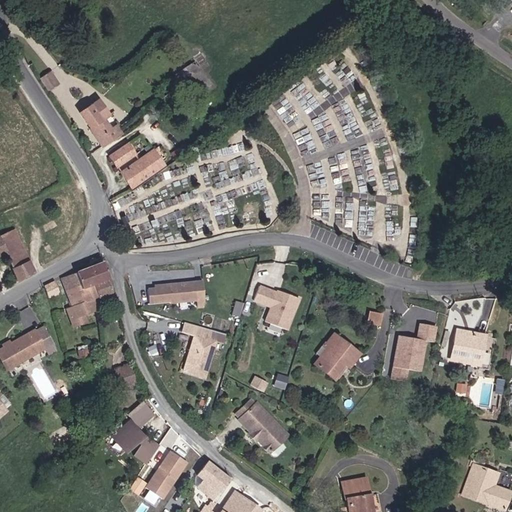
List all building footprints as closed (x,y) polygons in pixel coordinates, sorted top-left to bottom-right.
[(205,77),(194,62),(186,68),(192,75),(198,82),(205,77)] [(192,75),(186,68),(176,76),(182,83),(192,75)] [(58,85),(49,72),(40,78),(49,91),(58,85)] [(198,82),(192,75),(182,83),(187,90),(198,82)] [(192,97),(210,84),(205,77),(198,82),(187,90),(192,97)] [(111,129),(103,119),(108,115),(98,100),(80,113),(98,139),(111,129)] [(121,134),(116,126),(111,129),(117,137),(121,134)] [(117,137),(111,129),(98,139),(103,146),(117,137)] [(135,155),(127,143),(109,156),(117,167),(135,155)] [(188,151),(184,145),(178,149),(182,155),(188,151)] [(176,160),(182,155),(178,149),(172,154),(176,160)] [(164,166),(152,150),(139,160),(149,176),(164,166)] [(149,176),(139,160),(121,173),(132,188),(149,176)] [(34,273),(13,229),(0,235),(0,254),(5,253),(18,282),(34,273)] [(108,279),(102,262),(75,272),(79,285),(81,288),(93,284),(106,280),(108,279)] [(79,285),(75,272),(60,278),(65,291),(79,285)] [(114,300),(106,280),(93,284),(97,297),(92,299),(95,307),(114,300)] [(58,291),(54,281),(44,285),(45,289),(48,298),(57,295),(58,291)] [(205,300),(203,281),(155,286),(155,289),(148,289),(149,303),(171,301),(171,303),(197,300),(197,307),(203,306),(205,300)] [(81,288),(79,285),(65,291),(72,306),(67,309),(73,326),(85,321),(82,314),(96,309),(95,307),(92,299),(97,297),(93,284),(81,288)] [(300,301),(260,286),(254,302),(272,308),(267,322),(289,331),(300,301)] [(379,326),(382,314),(369,311),(367,323),(379,326)] [(439,328),(419,324),(417,339),(398,335),(390,379),(407,382),(410,370),(423,373),(429,344),(436,343),(439,328)] [(44,326),(36,331),(45,348),(54,343),(44,326)] [(211,340),(213,332),(200,328),(198,336),(211,340)] [(0,361),(5,371),(45,348),(36,331),(35,329),(0,348),(0,361)] [(477,365),(483,336),(456,331),(450,360),(477,365)] [(358,354),(333,334),(326,343),(324,342),(321,346),(325,349),(319,357),(313,364),(332,378),(343,364),(347,366),(348,367),(358,354)] [(203,377),(214,342),(211,340),(198,336),(194,335),(183,371),(203,377)] [(54,343),(45,348),(48,354),(56,349),(54,343)] [(319,357),(325,349),(321,346),(315,354),(319,357)] [(335,381),(347,366),(343,364),(332,378),(335,381)] [(136,383),(129,365),(113,371),(120,389),(136,383)] [(266,383),(255,377),(250,386),(261,391),(266,383)] [(239,418),(254,404),(250,400),(235,414),(239,418)] [(0,401),(0,419),(9,412),(0,401)] [(154,418),(140,402),(128,413),(141,429),(154,418)] [(287,435),(256,403),(254,404),(239,418),(237,420),(249,432),(248,434),(255,441),(256,440),(269,453),(287,435)] [(116,423),(128,413),(125,410),(118,417),(116,406),(113,407),(116,423)] [(134,455),(146,463),(158,446),(143,436),(131,422),(115,436),(126,450),(137,441),(141,444),(134,455)] [(281,441),(272,451),(277,455),(286,445),(281,441)] [(188,463),(170,452),(146,488),(164,500),(188,463)] [(483,464),(471,460),(469,466),(471,467),(472,465),(482,468),(483,464)] [(228,479),(207,462),(196,475),(203,480),(197,487),(212,499),(228,479)] [(482,468),(472,465),(471,467),(461,494),(501,510),(506,497),(486,489),(492,472),(482,468)] [(508,492),(492,486),(496,474),(492,472),(486,489),(506,497),(508,492)] [(364,478),(340,482),(344,499),(345,498),(347,508),(347,511),(379,511),(376,494),(367,495),(364,478)] [(257,511),(259,509),(234,492),(220,511),(211,511),(210,511),(257,511)]
